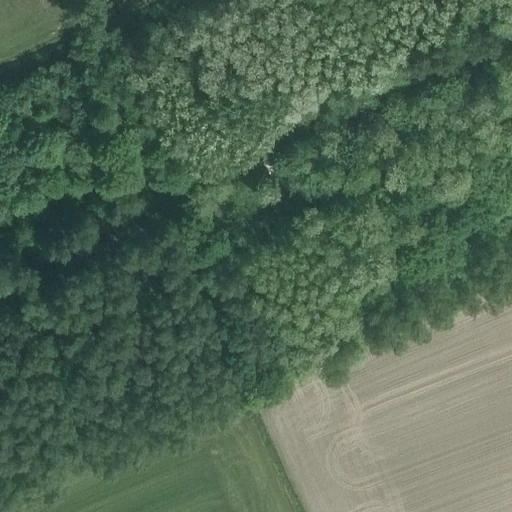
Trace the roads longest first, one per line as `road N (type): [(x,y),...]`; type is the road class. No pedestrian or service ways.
road 1 (track): [(511,30),(0,241)]
road 2 (track): [(180,0),(0,77)]
